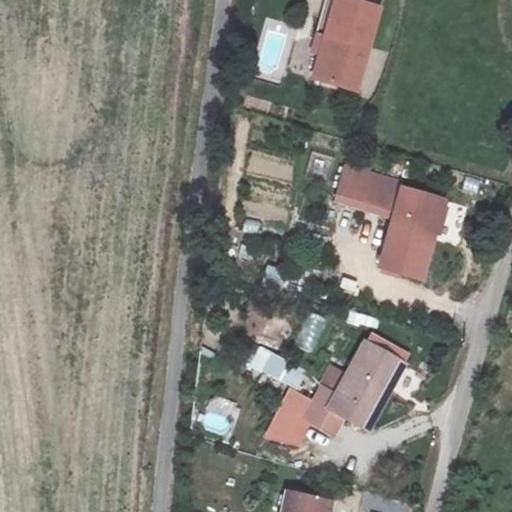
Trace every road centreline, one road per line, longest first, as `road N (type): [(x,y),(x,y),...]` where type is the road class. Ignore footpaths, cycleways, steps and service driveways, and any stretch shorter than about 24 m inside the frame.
road 1 (unclassified): [(160,511),(232,0)]
road 2 (unclassified): [(511,264),(438,511)]
